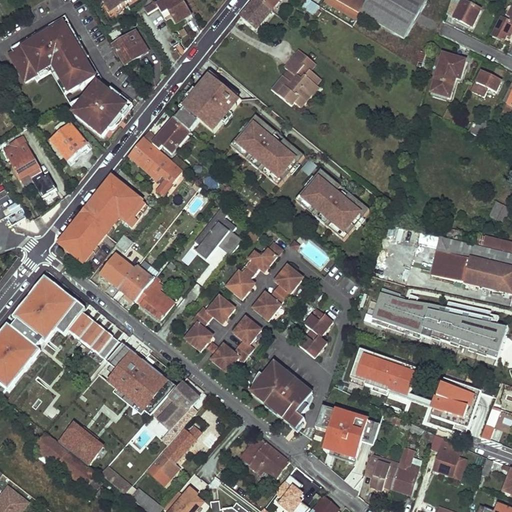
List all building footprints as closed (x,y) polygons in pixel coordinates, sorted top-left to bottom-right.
[(126,6),(121,0),(103,0),(112,14),(126,6)] [(168,22),(172,19),(176,26),(193,16),(183,0),(168,0),(158,6),(168,22)] [(255,0),(242,17),(256,30),(272,11),(259,0),(255,0)] [(259,0),(272,11),(281,0),(259,0)] [(326,0),(325,3),(357,21),(361,14),(368,3),(363,0),(360,0),(359,0),(326,0)] [(398,37),(405,40),(427,0),(369,0),(368,3),(361,14),(398,37)] [(451,0),(448,14),(473,27),(482,11),(464,2),(464,0),(451,0)] [(313,16),(319,8),(309,1),(303,9),(313,16)] [(155,3),(145,9),(148,15),(159,8),(155,3)] [(357,22),(394,44),(398,37),(361,14),(357,21),(357,22)] [(511,20),(510,23),(502,20),(494,37),(504,42),(507,38),(509,39),(511,33),(511,20)] [(15,52),(10,54),(26,81),(34,76),(54,65),(70,92),(79,86),(83,89),(88,81),(97,76),(86,58),(67,28),(64,23),(52,30),(15,52)] [(50,26),(12,48),(15,52),(52,30),(50,26)] [(67,28),(86,58),(90,56),(73,28),(70,26),(67,28)] [(115,46),(127,66),(149,52),(137,33),(115,46)] [(297,102),(303,108),(315,94),(309,89),(315,81),(319,84),(324,77),(297,55),(288,66),(300,76),(295,82),(287,75),(274,90),(294,106),(297,102)] [(433,92),(450,98),(456,78),(461,80),(467,62),(444,56),(433,92)] [(418,68),(427,74),(432,60),(423,57),(418,68)] [(54,65),(34,76),(37,80),(53,72),(66,94),(70,92),(54,65)] [(486,87),(497,93),(503,83),(482,73),(473,92),(482,96),(486,87)] [(110,130),(128,108),(120,100),(110,92),(107,90),(100,83),(89,96),(77,111),(75,113),(104,137),(110,130)] [(110,92),(120,100),(123,97),(113,89),(110,92)] [(193,134),(196,129),(216,145),(243,111),(226,99),(218,92),(211,101),(200,93),(178,122),(193,134)] [(77,111),(89,96),(73,104),(77,111)] [(128,108),(110,130),(111,131),(112,131),(113,131),(114,130),(115,130),(131,110),(128,108)] [(444,120),(452,124),(457,114),(449,109),(444,120)] [(469,132),(484,140),(493,124),(484,120),(481,126),(474,123),(469,132)] [(155,147),(161,153),(165,149),(173,157),(193,134),(178,122),(177,121),(155,147)] [(255,121),(233,148),(281,188),(305,162),(255,121)] [(71,126),(52,142),(69,161),(88,146),(71,126)] [(145,139),(152,145),(156,140),(149,134),(145,139)] [(43,172),(23,138),(12,144),(20,159),(11,163),(23,183),(43,172)] [(164,186),(158,194),(165,199),(184,174),(145,140),(131,157),(164,186)] [(3,149),(11,163),(20,159),(12,144),(3,149)] [(44,200),(59,193),(49,173),(34,180),(44,200)] [(323,177),(300,205),(345,244),(369,215),(323,177)] [(207,178),(206,185),(217,187),(218,180),(207,178)] [(85,215),(60,246),(85,267),(100,248),(108,237),(114,230),(117,227),(122,221),(123,221),(124,222),(134,230),(151,209),(114,179),(91,207),(94,209),(87,217),(85,215)] [(94,209),(91,207),(85,215),(87,217),(94,209)] [(488,223),(503,230),(511,215),(496,207),(488,223)] [(404,238),(424,243),(426,234),(406,229),(404,238)] [(117,247),(127,255),(135,244),(125,236),(117,247)] [(511,242),(487,236),(484,246),(511,252),(511,242)] [(511,255),(442,238),(433,275),(511,294),(511,255)] [(180,254),(188,261),(199,247),(192,240),(180,254)] [(295,241),(290,248),(296,253),(301,246),(295,241)] [(243,301),(252,289),(249,286),(252,282),(260,271),(264,267),(268,270),(284,252),(275,245),(263,259),(255,253),(250,261),(252,263),(243,275),(240,273),(227,289),(243,301)] [(85,267),(87,268),(102,250),(100,248),(85,267)] [(103,276),(121,290),(135,272),(118,258),(103,276)] [(150,271),(155,275),(164,263),(159,259),(150,271)] [(263,298),(254,310),(269,323),(282,307),(281,306),(291,294),(291,295),(304,280),(289,267),(279,279),(283,282),(280,286),(271,298),(268,302),(263,298)] [(121,290),(138,303),(153,283),(155,282),(138,269),(135,272),(121,290)] [(0,391),(3,388),(10,394),(37,359),(33,356),(38,350),(43,344),(54,329),(58,332),(66,338),(69,334),(80,343),(91,352),(92,352),(108,364),(111,361),(116,355),(123,347),(106,333),(105,334),(94,325),(95,324),(83,316),(87,311),(46,278),(39,287),(43,290),(33,302),(30,299),(18,314),(22,317),(17,323),(12,329),(7,336),(3,333),(0,337),(0,391)] [(138,303),(162,323),(175,306),(158,293),(161,289),(153,283),(138,303)] [(39,287),(30,299),(33,302),(43,290),(39,287)] [(398,303),(403,305),(405,299),(400,297),(401,295),(383,290),(371,324),(389,330),(390,326),(397,329),(398,325),(406,328),(405,331),(421,337),(432,340),(432,339),(434,334),(442,337),(440,341),(451,345),(452,342),(453,339),(461,341),(460,344),(471,348),(472,345),(489,351),(487,357),(498,360),(509,328),(498,325),(500,318),(491,316),(490,320),(489,320),(489,323),(485,322),(486,319),(470,316),(470,319),(466,318),(467,315),(466,315),(451,311),(450,315),(447,314),(447,310),(417,304),(414,314),(397,308),(398,303)] [(209,334),(205,330),(214,318),(219,322),(222,318),(226,322),(236,310),(220,297),(208,312),(203,309),(193,322),(198,326),(185,340),(201,353),(210,341),(206,338),(209,334)] [(492,312),(449,303),(447,310),(447,314),(450,315),(451,311),(452,307),(467,311),(466,315),(467,315),(466,318),(470,319),(470,316),(472,312),(486,315),(486,319),(485,322),(489,323),(489,320),(490,320),(491,316),(492,312)] [(308,332),(296,348),(312,361),(324,345),(318,340),(330,324),(314,311),(302,328),(308,332)] [(243,342),(234,353),(229,350),(225,353),(221,350),(212,361),(228,374),(239,359),(244,363),(255,350),(250,346),(262,331),(247,319),(237,330),(241,334),(238,337),(243,342)] [(390,326),(389,330),(420,341),(421,337),(405,331),(406,328),(398,325),(397,329),(390,326)] [(8,327),(3,333),(7,336),(12,329),(8,327)] [(58,332),(54,329),(43,344),(47,347),(58,332)] [(208,350),(214,355),(219,348),(213,343),(208,350)] [(153,416),(176,388),(169,383),(167,385),(161,380),(164,378),(163,377),(144,361),(143,360),(141,363),(136,358),(138,356),(137,355),(124,345),(123,347),(116,355),(111,361),(115,364),(122,370),(112,381),(120,388),(147,411),(153,416)] [(42,353),(38,350),(33,356),(37,359),(42,353)] [(407,400),(417,371),(389,361),(359,351),(350,380),(361,384),(376,390),(387,394),(407,400)] [(139,354),(137,355),(138,356),(136,358),(141,363),(143,360),(144,361),(145,359),(139,354)] [(389,361),(417,371),(418,368),(390,358),(389,361)] [(111,369),(118,374),(122,370),(115,364),(111,369)] [(253,391),(251,394),(289,427),(290,428),(300,418),(308,409),(304,405),(310,397),(311,396),(298,386),(284,375),(273,366),(263,378),(253,391)] [(287,372),(284,375),(298,386),(292,377),(287,372)] [(164,375),(163,377),(164,378),(161,380),(167,385),(169,383),(171,381),(164,375)] [(252,386),(251,390),(253,391),(263,378),(259,375),(252,386)] [(444,377),(443,380),(481,393),(482,390),(444,377)] [(468,430),(481,393),(443,380),(430,417),(456,426),(467,430),(468,430)] [(164,416),(168,420),(179,408),(188,414),(200,400),(182,384),(159,413),(164,416)] [(143,414),(147,411),(120,388),(117,392),(143,414)] [(2,412),(13,418),(18,412),(7,404),(2,412)] [(168,420),(164,416),(159,422),(171,433),(188,414),(179,408),(168,420)] [(375,443),(380,425),(368,422),(351,416),(345,415),(336,412),(324,408),(317,429),(329,433),(324,450),(331,453),(358,461),(364,440),(375,443)] [(155,418),(159,422),(164,416),(159,413),(155,418)] [(352,413),(351,416),(368,422),(370,418),(352,413)] [(393,423),(399,426),(402,420),(400,419),(396,417),(393,423)] [(289,427),(288,428),(294,434),(305,422),(300,418),(290,428),(289,427)] [(89,486),(96,491),(102,483),(95,477),(97,475),(46,435),(46,434),(29,420),(22,429),(39,442),(35,449),(87,488),(89,486)] [(410,432),(412,424),(402,420),(399,426),(410,432)] [(423,429),(412,424),(410,432),(420,435),(423,429)] [(83,431),(75,425),(61,445),(90,467),(105,448),(98,442),(83,431)] [(481,438),(488,441),(494,429),(486,426),(481,438)] [(85,428),(83,431),(98,442),(100,439),(85,428)] [(159,466),(173,479),(181,469),(177,466),(203,433),(196,428),(191,433),(188,431),(159,466)] [(422,438),(432,443),(435,435),(425,430),(422,438)] [(435,470),(451,477),(459,456),(462,448),(435,435),(432,443),(430,450),(440,453),(435,470)] [(266,471),(276,479),(290,462),(262,439),(259,442),(257,439),(241,457),(262,474),(266,471)] [(356,466),(358,461),(331,453),(330,457),(356,466)] [(408,473),(414,457),(403,453),(398,470),(392,490),(411,496),(417,476),(408,473)] [(459,456),(451,477),(459,480),(467,459),(459,456)] [(385,488),(392,490),(398,470),(379,464),(379,461),(371,458),(366,472),(376,474),(371,489),(383,493),(385,488)] [(481,475),(488,478),(494,462),(487,459),(481,475)] [(504,492),(511,494),(511,471),(511,472),(511,468),(504,466),(503,470),(510,473),(504,492)] [(110,468),(103,477),(106,479),(109,482),(116,473),(110,468)] [(262,474),(274,483),(276,479),(266,471),(262,474)] [(129,484),(116,473),(109,482),(123,492),(129,484)] [(128,497),(135,489),(129,484),(123,492),(128,497)] [(8,485),(0,494),(0,511),(23,511),(31,503),(8,485)] [(181,492),(168,508),(173,511),(196,511),(205,503),(198,498),(201,494),(194,488),(187,497),(181,492)] [(131,499),(148,511),(161,511),(164,509),(139,489),(131,499)] [(313,511),(337,511),(339,510),(325,498),(313,511)] [(222,501),(212,503),(213,511),(248,511),(238,504),(235,508),(223,510),(222,501)] [(199,511),(206,504),(205,503),(196,511),(199,511)]
